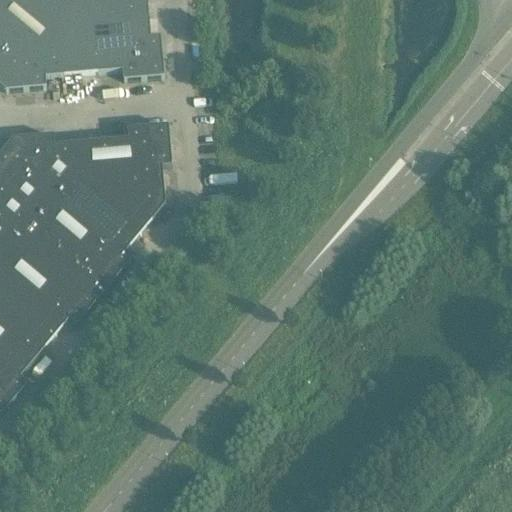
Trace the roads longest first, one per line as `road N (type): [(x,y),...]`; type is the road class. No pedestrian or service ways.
road 1 (unclassified): [(511,13),(301,276)]
road 2 (unclassified): [(301,276),(106,511)]
road 3 (unclassified): [(301,276),(379,212),(511,58)]
